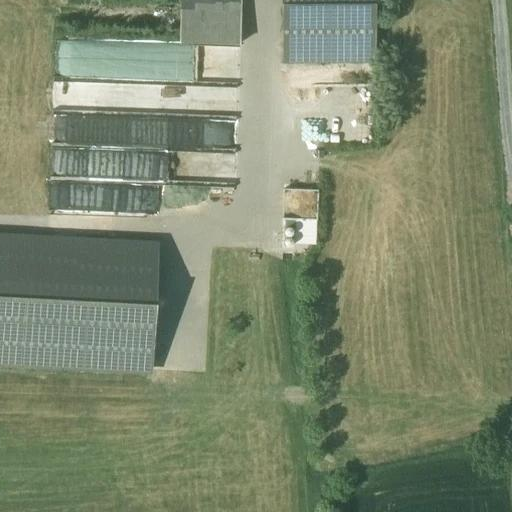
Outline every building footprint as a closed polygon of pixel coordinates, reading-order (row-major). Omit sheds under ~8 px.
[(181,0),(180,44),(239,46),(240,0),(181,0)] [(375,0),(282,0),(283,65),(376,64),(375,0)] [(55,74),(83,74),(83,42),(55,42),(55,74)] [(301,143),(370,140),(368,114),(295,118),(296,137),(283,137),(283,151),(301,150),(301,143)] [(318,218),(318,188),(285,188),(285,217),(318,218)] [(155,244),(0,237),(0,362),(148,370),(153,285),(155,244)]
